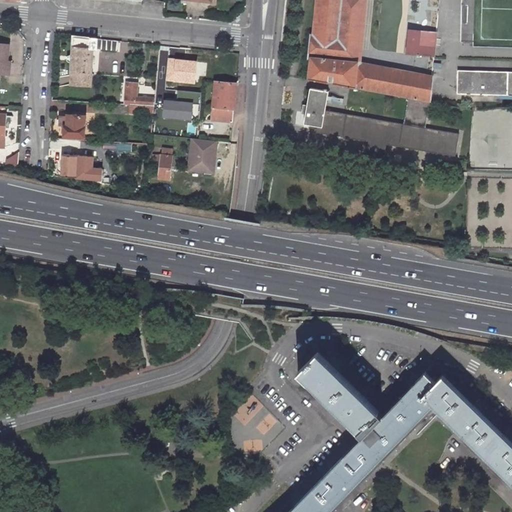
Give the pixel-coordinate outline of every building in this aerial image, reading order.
[(359,63),(364,0),(317,0),(310,80),(329,83),(330,75),(335,75),(334,84),(407,98),(430,102),(432,77),(359,63)] [(437,31),(411,28),(410,53),(434,56),(437,31)] [(69,83),(88,84),(91,46),(114,49),(115,40),(71,35),(69,83)] [(457,98),(511,98),(511,76),(458,75),(457,98)] [(213,80),(209,118),(231,120),(235,82),(213,80)] [(135,82),(124,81),(123,103),(128,103),(152,105),(152,97),(134,96),(135,82)] [(386,147),(454,159),(458,137),(427,131),(425,131),(430,102),(407,98),(403,127),(326,113),(329,94),(311,90),(305,126),(317,128),(316,134),(363,143),(361,152),(361,157),(384,161),(384,157),(386,147)] [(179,100),(199,101),(199,93),(179,92),(179,100)] [(194,121),(196,102),(166,99),(164,117),(194,121)] [(151,113),(152,105),(128,103),(127,112),(151,113)] [(3,112),(0,111),(0,140),(1,140),(2,125),(3,121),(6,121),(8,119),(9,114),(3,114),(3,112)] [(82,136),(83,114),(65,113),(64,123),(63,123),(62,134),(82,136)] [(185,137),(181,169),(202,171),(206,139),(185,137)] [(83,138),(82,147),(97,148),(98,139),(83,138)] [(167,177),(170,148),(160,147),(159,153),(152,153),(151,160),(159,161),(157,176),(167,177)] [(85,166),(85,155),(61,153),(59,175),(99,178),(100,169),(100,167),(85,166)] [(235,154),(227,154),(226,166),(233,166),(235,154)] [(110,170),(100,169),(99,178),(109,178),(110,170)] [(381,413),(317,349),(296,371),(360,435),(356,439),(284,511),(329,511),(380,461),(406,434),(433,406),(511,483),(511,444),(440,373),(433,381),(422,371),(384,410),(381,413)]
